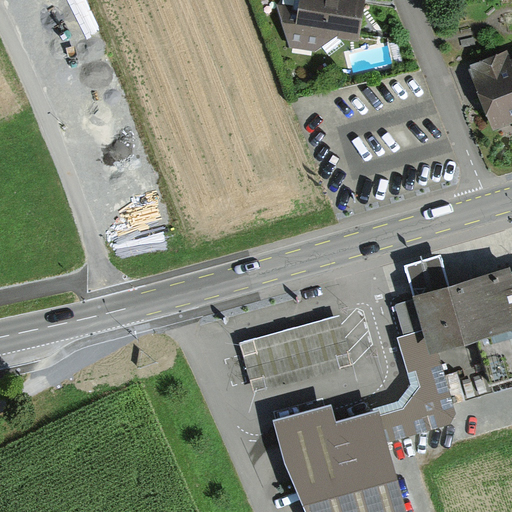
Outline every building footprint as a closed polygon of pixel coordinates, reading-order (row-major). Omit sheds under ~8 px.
[(354,32),(359,0),(296,0),(296,1),(276,1),(289,44),(313,52),(339,30),(354,32)] [(392,47),(362,52),(366,71),(395,66),(392,47)] [(511,60),(475,75),(495,127),(511,120),(511,60)] [(441,256),(406,266),(415,298),(450,288),(441,256)] [(415,298),(396,303),(405,335),(399,338),(412,385),(398,403),(336,421),(332,403),(273,420),(286,461),(308,511),(405,511),(386,440),(451,421),(455,411),(436,346),(511,324),(511,270),(450,288),(415,298)] [(253,391),(349,364),(334,313),(239,340),(253,391)]
